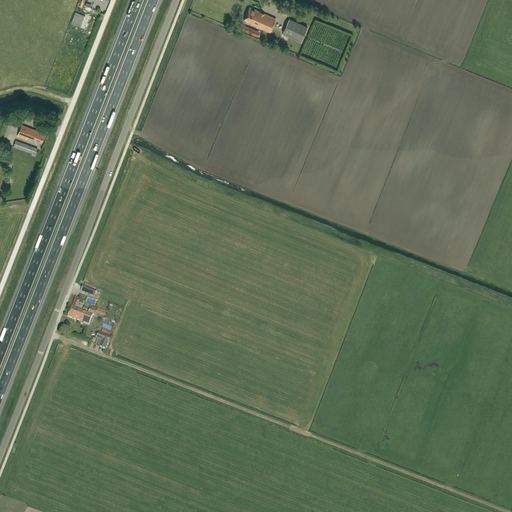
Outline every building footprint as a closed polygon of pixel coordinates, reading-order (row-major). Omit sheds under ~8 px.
[(270,32),(276,19),(250,7),(244,20),(270,32)] [(288,16),(291,11),(280,7),(278,11),(288,16)] [(75,12),(71,23),(80,26),(84,16),(75,12)] [(307,27),(289,19),(282,33),(301,41),(307,27)] [(7,136),(13,120),(7,118),(1,135),(7,136)] [(45,135),(39,132),(22,125),(17,136),(26,140),(27,138),(35,141),(36,140),(42,143),(45,135)] [(34,147),(16,141),(14,146),(32,153),(34,147)] [(97,290),(89,287),(83,285),(81,291),(94,296),(97,290)] [(89,325),(93,315),(94,315),(96,311),(90,308),(88,313),(72,306),(68,316),(89,325)] [(108,343),(110,336),(99,332),(96,338),(102,340),(99,346),(105,349),(108,343)]
